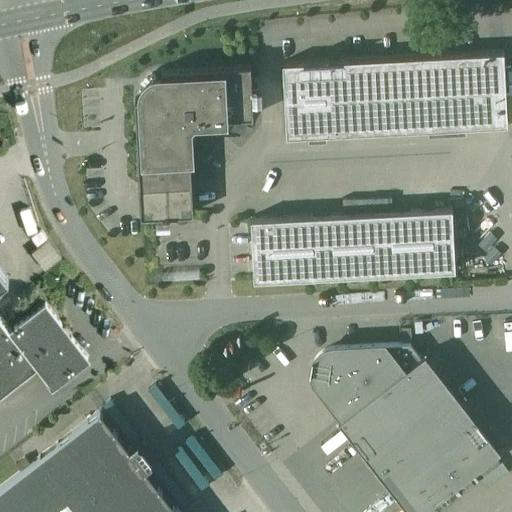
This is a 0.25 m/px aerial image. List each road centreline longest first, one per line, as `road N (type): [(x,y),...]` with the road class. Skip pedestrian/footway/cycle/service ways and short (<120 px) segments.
road 1 (unclassified): [(134,314),(511,296)]
road 2 (unknown): [(270,153),(261,75),(269,49),(486,37)]
road 3 (unclassified): [(134,314),(74,236),(52,190),(19,24)]
road 4 (unknown): [(270,153),(467,148),(496,174),(511,243)]
road 5 (unclassified): [(288,511),(134,314)]
road 6 (unknown): [(116,363),(228,511)]
road 7 (unknown): [(223,201),(402,195)]
road 8 (unknown): [(116,363),(0,454)]
road 9 (primary): [(19,24),(137,0)]
